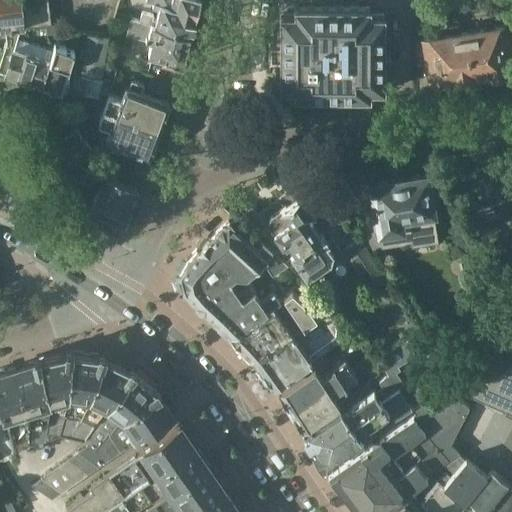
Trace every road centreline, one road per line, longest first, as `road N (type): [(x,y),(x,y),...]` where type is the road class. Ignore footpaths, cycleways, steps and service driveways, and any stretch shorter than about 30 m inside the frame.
road 1 (residential): [(169,199),(302,136),(404,121),(475,121)]
road 2 (secondary): [(110,297),(193,368),(298,511)]
road 3 (residential): [(169,199),(229,0)]
road 4 (residential): [(475,121),(500,250),(511,266)]
road 5 (secondary): [(0,230),(110,297)]
